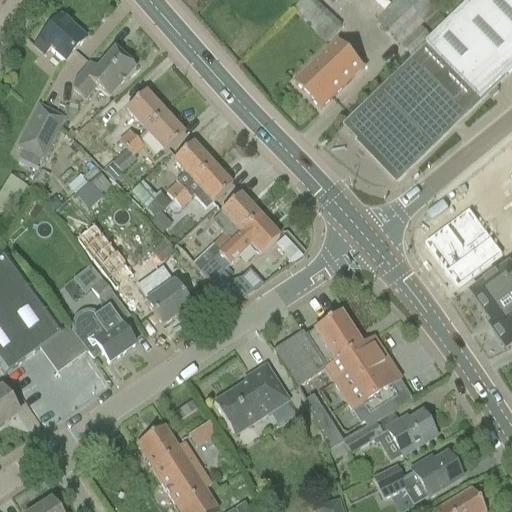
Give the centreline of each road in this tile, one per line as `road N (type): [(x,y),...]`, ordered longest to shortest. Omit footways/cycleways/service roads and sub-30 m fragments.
road 1 (unclassified): [(49,453),(362,239)]
road 2 (primary): [(146,0),(362,239)]
road 3 (primary): [(362,239),(442,336),(511,441)]
road 4 (unclassified): [(362,239),(511,122)]
